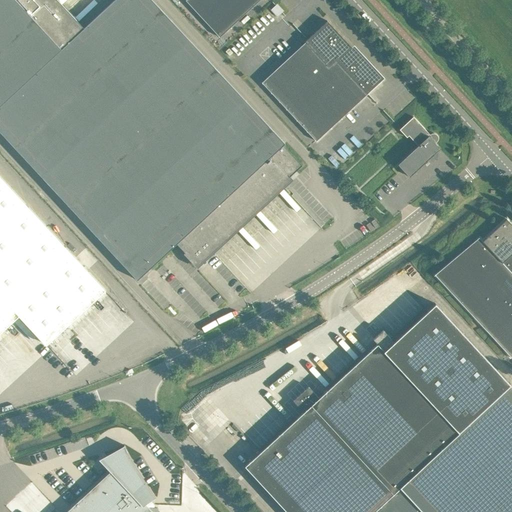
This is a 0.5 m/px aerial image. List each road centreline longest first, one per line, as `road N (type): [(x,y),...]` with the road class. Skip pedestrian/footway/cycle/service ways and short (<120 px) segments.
road 1 (unclassified): [(128,386),(358,262),(493,154)]
road 2 (unknown): [(161,0),(309,160),(341,212),(328,238),(270,283),(287,304)]
road 3 (unknown): [(179,334),(0,141)]
road 4 (unknown): [(0,171),(153,342)]
road 5 (unclassified): [(351,0),(493,154)]
road 6 (unknown): [(14,469),(119,443),(138,446),(172,471)]
road 7 (unclassified): [(239,511),(128,386)]
road 8 (unknown): [(0,402),(153,342)]
road 9 (unknown): [(205,267),(235,304),(179,334),(194,352)]
road 10 (unclassified): [(128,386),(0,427)]
road 11 (unclassified): [(511,94),(424,0)]
